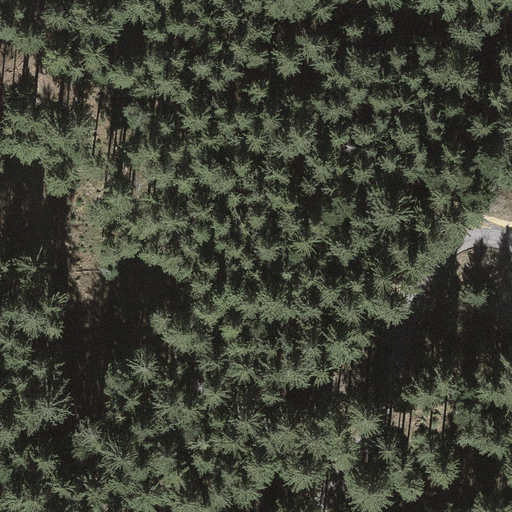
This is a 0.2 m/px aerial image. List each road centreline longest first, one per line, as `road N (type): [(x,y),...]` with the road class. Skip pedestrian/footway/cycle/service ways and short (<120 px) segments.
road 1 (track): [(88,511),(59,159),(58,0)]
road 2 (track): [(321,511),(385,408),(436,259),(480,239),(511,245)]
